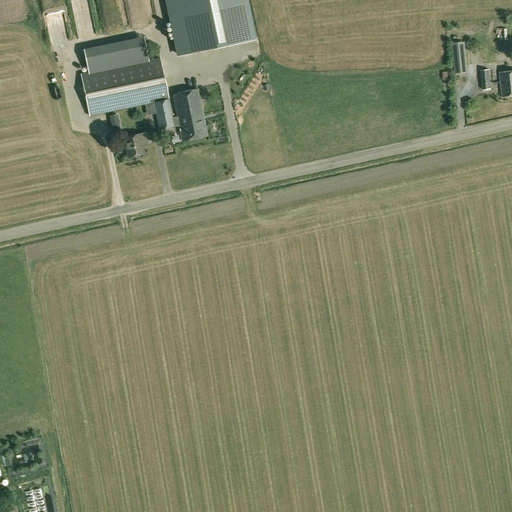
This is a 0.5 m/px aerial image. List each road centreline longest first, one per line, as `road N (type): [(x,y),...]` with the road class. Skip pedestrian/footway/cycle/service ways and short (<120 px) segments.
road 1 (tertiary): [(0,237),(511,124)]
road 2 (unknown): [(124,209),(109,142),(82,114),(75,66),(81,55),(131,37),(160,35),(176,72),(221,69),(246,182)]
